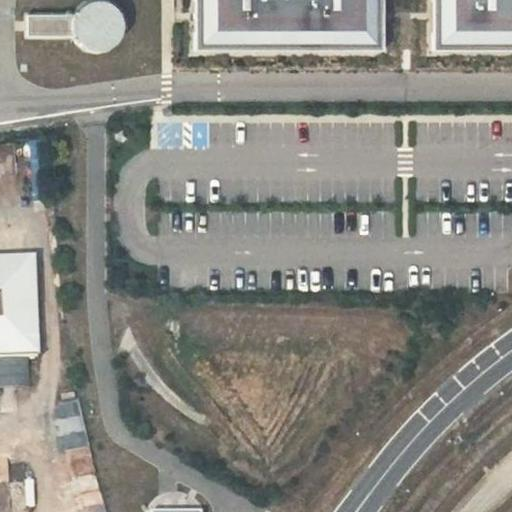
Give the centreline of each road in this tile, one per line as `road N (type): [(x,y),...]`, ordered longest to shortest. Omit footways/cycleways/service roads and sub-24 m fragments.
road 1 (unknown): [(0,196),(33,219),(46,247),(56,302),(48,444)]
road 2 (primary): [(511,368),(426,437),(360,511)]
